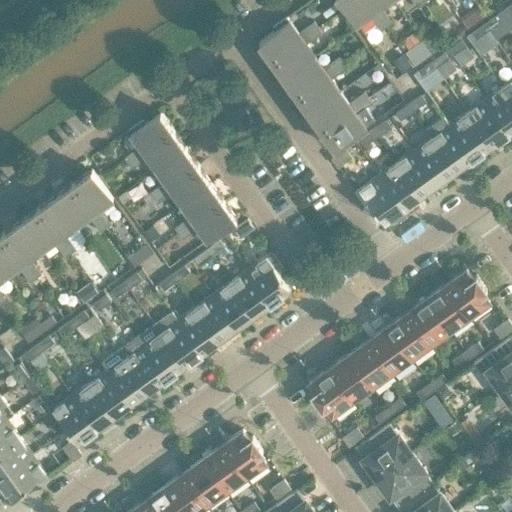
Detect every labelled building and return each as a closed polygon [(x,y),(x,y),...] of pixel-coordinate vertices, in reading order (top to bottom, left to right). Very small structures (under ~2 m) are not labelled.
[(387,25),(368,0),(341,0),(357,22),(370,13),(381,29),(387,25)] [(368,0),(387,25),(392,21),(381,5),(388,0),(368,0)] [(484,21),(489,28),(502,19),(497,12),(484,21)] [(272,58),(318,25),(314,19),(298,30),(287,14),(272,25),(274,29),(259,39),(272,58)] [(489,28),(484,21),(471,31),(476,38),(489,28)] [(285,75),(315,54),(306,42),(322,31),(318,25),(272,58),(285,75)] [(449,46),(451,50),(454,53),(467,44),(462,37),(449,46)] [(431,59),(436,66),(449,57),(444,50),(431,59)] [(297,93),(343,60),(339,55),(324,66),(315,54),(285,75),(297,93)] [(436,66),(431,59),(418,68),(423,76),(436,66)] [(310,110),(340,89),(332,77),(347,66),(343,60),(297,93),(310,110)] [(511,77),(503,84),(511,97),(511,77)] [(511,97),(503,84),(485,97),(509,130),(511,127),(511,97)] [(323,128),(368,95),(364,90),(349,101),(340,89),(310,110),(323,128)] [(408,102),(414,109),(427,100),(421,93),(408,102)] [(372,101),(368,95),(323,128),(336,146),(366,125),(357,112),(372,101)] [(509,130),(485,97),(467,110),(489,140),(496,136),(498,138),(509,130)] [(401,118),(414,109),(408,102),(395,111),(401,118)] [(124,155),(128,161),(174,128),(161,110),(146,121),(144,118),(128,128),(140,144),(124,155)] [(489,140),(467,110),(450,122),(473,156),(485,148),(483,145),(489,140)] [(473,156),(450,122),(444,114),(426,127),(431,135),(432,135),(454,166),(461,161),(462,164),(473,156)] [(373,127),(378,134),(392,125),(386,118),(373,127)] [(378,134),(373,127),(360,136),(365,144),(378,134)] [(174,128),(128,161),(132,167),(148,155),(156,167),(187,146),(174,128)] [(454,166),(432,135),(431,135),(414,147),(438,181),(449,173),(448,170),(454,166)] [(187,146),(156,167),(165,179),(149,190),(153,196),(199,163),(187,146)] [(332,156),(338,164),(351,155),(345,147),(332,156)] [(438,181),(414,147),(397,160),(419,191),(425,186),(427,189),(438,181)] [(419,191),(397,160),(379,173),(403,206),(414,198),(413,195),(419,191)] [(199,163),(153,196),(157,202),(173,190),(182,202),(212,181),(199,163)] [(73,180),(106,226),(112,222),(101,206),(113,197),(92,167),(73,180)] [(403,206),(379,173),(356,189),(368,206),(373,203),(383,217),(390,211),(392,214),(403,206)] [(106,226),(73,180),(56,193),(77,223),(89,214),(100,230),(106,226)] [(212,181),(182,202),(190,214),(175,225),(179,231),(224,198),(212,181)] [(77,223),(56,193),(38,205),(71,251),(77,247),(65,231),(77,223)] [(224,198),(179,231),(183,237),(198,225),(207,238),(237,216),(224,198)] [(71,251),(38,205),(21,218),(42,248),(54,240),(65,255),(71,251)] [(248,217),(235,227),(241,234),(253,225),(248,217)] [(42,248),(21,218),(3,230),(36,276),(41,272),(30,257),(42,248)] [(36,276),(3,230),(0,232),(0,263),(7,273),(19,265),(30,280),(36,276)] [(220,237),(207,246),(212,254),(225,244),(220,237)] [(212,254),(207,246),(194,256),(199,263),(212,254)] [(248,267),(272,300),(283,292),(281,290),(289,284),(279,270),(284,267),(272,250),(248,267)] [(185,262),(172,272),(177,279),(190,269),(185,262)] [(272,300),(248,267),(231,279),(253,310),(259,305),(261,308),(272,300)] [(455,279),(448,284),(470,314),(490,299),(484,290),(487,288),(477,273),(473,276),(467,267),(453,277),(455,279)] [(142,277),(139,273),(137,270),(124,279),(129,286),(142,277)] [(164,288),(177,279),(172,272),(159,281),(164,288)] [(116,296),(129,286),(124,279),(111,288),(116,296)] [(253,310),(231,279),(213,292),(237,325),(248,317),(246,315),(253,310)] [(440,286),(427,295),(450,328),(470,314),(448,284),(442,288),(440,286)] [(93,301),(99,308),(112,299),(106,292),(93,301)] [(237,325),(213,292),(196,304),(218,335),(224,331),(226,333),(237,325)] [(416,307),(409,312),(431,342),(450,328),(427,295),(414,305),(416,307)] [(218,335),(196,304),(178,317),(202,350),(213,342),(211,340),(218,335)] [(84,308),(71,317),(77,324),(90,315),(84,308)] [(202,350),(178,317),(172,308),(155,321),(160,330),(182,361),(189,356),(191,358),(202,350)] [(401,314),(388,323),(411,356),(431,342),(409,312),(403,316),(401,314)] [(64,334),(77,324),(71,317),(58,326),(64,334)] [(495,326),(501,334),(511,325),(511,322),(508,317),(495,326)] [(377,335),(370,340),(392,370),(411,356),(388,323),(375,333),(377,335)] [(182,361),(160,330),(143,342),(167,376),(178,368),(176,365),(182,361)] [(36,342),(42,349),(55,340),(49,333),(36,342)] [(511,378),(511,337),(510,334),(474,360),(496,390),(501,386),(511,378)] [(465,349),(470,356),(483,346),(478,339),(465,349)] [(362,342),(349,351),(372,384),(392,370),(370,340),(364,344),(362,342)] [(42,349),(36,342),(23,352),(29,359),(42,349)] [(167,376),(143,342),(125,355),(147,386),(154,381),(156,384),(167,376)] [(0,354),(7,363),(14,358),(5,345),(0,348),(0,354)] [(470,356),(465,349),(452,358),(457,365),(470,356)] [(338,363),(331,368),(353,398),(372,384),(349,351),(336,361),(338,363)] [(147,386),(125,355),(108,368),(131,401),(143,393),(141,391),(147,386)] [(30,373),(21,360),(14,365),(23,378),(30,373)] [(131,401),(108,368),(90,380),(112,411),(119,406),(120,409),(131,401)] [(326,403),(332,412),(353,398),(331,368),(325,372),(323,370),(309,380),(316,389),(312,391),(323,406),(326,403)] [(442,372),(429,381),(435,388),(448,379),(442,372)] [(33,391),(40,386),(30,373),(23,378),(33,391)] [(511,401),(511,378),(501,386),(511,401)] [(112,411),(90,380),(73,393),(96,426),(107,418),(106,416),(112,411)] [(435,388),(429,381),(416,390),(422,397),(435,388)] [(96,426),(73,393),(54,406),(76,437),(83,432),(85,434),(96,426)] [(0,421),(7,417),(14,412),(1,394),(0,395),(0,421)] [(387,405),(392,412),(405,402),(400,395),(387,405)] [(45,416),(52,411),(42,398),(35,403),(45,416)] [(379,421),(392,412),(387,405),(374,414),(379,421)] [(52,411),(45,416),(54,429),(61,424),(52,411)] [(7,417),(0,421),(0,448),(20,434),(7,417)] [(377,475),(412,450),(390,420),(360,442),(373,461),(369,464),(377,475)] [(362,433),(357,426),(344,435),(349,443),(362,433)] [(249,436),(243,427),(229,437),(231,440),(225,444),(246,474),(266,459),(260,450),(263,448),(253,434),(249,436)] [(20,434),(0,448),(0,474),(32,452),(20,434)] [(81,452),(72,439),(64,445),(73,457),(81,452)] [(226,488),(246,474),(225,444),(218,449),(216,446),(203,456),(226,488)] [(412,450),(377,475),(385,486),(389,483),(402,501),(433,479),(412,450)] [(32,452),(0,474),(0,476),(7,487),(9,485),(15,492),(29,482),(32,487),(49,475),(32,452)] [(207,502),(226,488),(203,456),(190,465),(192,468),(186,472),(207,502)] [(184,511),(193,511),(207,502),(186,472),(179,477),(177,474),(164,484),(184,511)] [(277,495),(290,485),(284,478),(271,487),(277,495)] [(433,479),(402,501),(410,511),(448,511),(454,508),(433,479)] [(154,511),(184,511),(164,484),(151,493),(153,496),(146,500),(154,511)] [(263,511),(315,511),(311,506),(307,508),(293,490),(263,511)] [(125,511),(154,511),(146,500),(140,505),(138,502),(125,511)] [(241,509),(243,511),(252,511),(260,507),(254,500),(241,509)]
